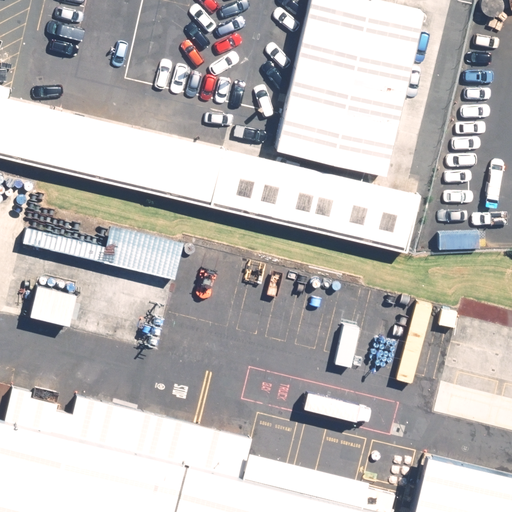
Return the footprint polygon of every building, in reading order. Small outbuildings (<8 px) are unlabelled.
[(425,8),(389,0),(308,0),(275,146),(387,172),(425,8)] [(0,156),(404,250),(418,193),(0,96),(0,156)] [(99,245),(19,226),(15,243),(167,280),(176,244),(103,227),(99,245)] [(253,263),(182,246),(159,341),(231,358),(253,263)] [(30,287),(22,318),(59,327),(66,296),(30,287)] [(511,300),(474,291),(457,364),(511,377),(511,300)] [(411,511),(409,511),(0,414),(0,511),(511,511),(511,470),(426,450),(411,511)]
